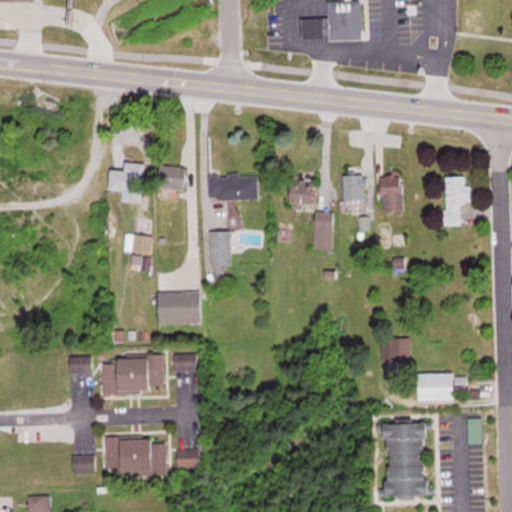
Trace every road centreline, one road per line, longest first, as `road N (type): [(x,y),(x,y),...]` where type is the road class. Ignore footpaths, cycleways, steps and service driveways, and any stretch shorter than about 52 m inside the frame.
road 1 (tertiary): [(0,61),(511,118)]
road 2 (residential): [(494,116),(508,511)]
road 3 (residential): [(0,449),(273,484)]
